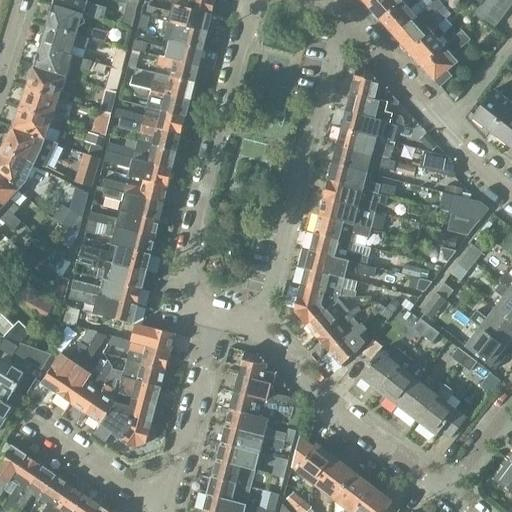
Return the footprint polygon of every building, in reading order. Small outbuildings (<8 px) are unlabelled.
[(55,0),(53,6),(83,15),(98,19),(102,6),(97,5),(98,2),(89,0),(55,0)] [(216,0),(188,0),(190,0),(188,9),(212,15),(216,0)] [(381,22),(403,2),(401,0),(372,0),(366,6),(373,13),(372,16),(376,20),(380,21),(381,22)] [(404,0),(403,2),(381,22),(386,28),(386,31),(390,36),(394,36),(395,37),(417,17),(411,11),(423,0),(404,0)] [(417,17),(395,37),(401,44),(400,47),(404,52),(408,52),(409,53),(431,33),(425,26),(431,21),(429,18),(448,0),(437,0),(417,18),(417,17)] [(501,21),(508,11),(493,0),(485,0),(481,6),(501,21)] [(511,0),(493,0),(508,11),(511,6),(511,0)] [(171,13),(144,6),(141,16),(150,18),(164,22),(208,32),(212,15),(188,9),(173,5),(171,13)] [(47,26),(87,39),(89,31),(79,28),(83,15),(53,6),(53,7),(50,9),(48,15),(50,18),(47,26)] [(474,15),(494,31),(501,21),(481,6),(474,15)] [(147,31),(150,18),(141,16),(138,29),(147,31)] [(431,33),(409,53),(414,58),(414,62),(418,66),(421,66),(422,67),(444,48),(452,40),(445,33),(452,27),(447,20),(432,34),(431,33)] [(165,40),(179,43),(203,49),(208,32),(164,22),(162,30),(167,32),(165,40)] [(41,46),(70,56),(74,44),(85,47),(87,39),(47,26),(45,34),(42,36),(40,42),(41,46)] [(444,48),(422,67),(426,73),(426,76),(430,80),(434,81),(435,82),(436,81),(442,88),(453,78),(447,71),(457,62),(453,57),(472,41),(463,31),(452,40),(444,48)] [(132,50),(160,57),(199,67),(203,49),(179,43),(165,40),(162,49),(134,41),(132,50)] [(35,66),(35,68),(64,77),(68,64),(79,67),(81,59),(70,56),(41,46),(38,55),(36,57),(34,63),(35,66)] [(173,69),(170,77),(195,83),(199,67),(160,57),(158,65),(173,69)] [(351,94),(376,100),(380,83),(367,69),(358,67),(351,94)] [(30,81),(27,88),(59,99),(67,77),(64,77),(35,68),(34,70),(31,72),(28,78),(30,81)] [(133,77),(131,86),(151,91),(190,101),(195,83),(170,77),(156,73),(154,82),(133,77)] [(131,86),(130,87),(136,96),(149,99),(147,108),(162,112),(186,118),(190,101),(151,91),(131,86)] [(21,108),(52,120),(59,99),(27,88),(27,90),(24,91),(22,97),(23,100),(21,108)] [(387,91),(384,102),(388,103),(398,106),(399,103),(387,91)] [(473,117),(491,131),(511,105),(494,91),(473,117)] [(347,111),(386,121),(388,114),(373,111),(376,100),(351,94),(347,111)] [(491,131),(508,144),(511,139),(511,104),(511,105),(491,131)] [(14,127),(13,130),(45,140),(52,120),(21,108),(18,116),(14,118),(12,124),(14,127)] [(117,109),(115,118),(122,120),(143,125),(182,135),(186,118),(162,112),(147,108),(145,116),(124,111),(117,109)] [(393,134),(395,124),(347,111),(342,129),(366,135),(369,128),(393,134)] [(122,120),(119,128),(140,134),(138,142),(177,152),(182,135),(143,125),(122,120)] [(366,135),(342,129),(338,146),(377,156),(379,149),(364,146),(366,135)] [(35,165),(35,163),(42,150),(45,140),(13,130),(10,135),(7,136),(4,142),(5,145),(4,147),(3,149),(35,165)] [(138,142),(136,151),(109,144),(107,153),(173,169),(177,152),(138,142)] [(377,156),(338,146),(333,164),(372,174),(374,167),(381,168),(382,168),(394,171),(396,161),(377,156)] [(3,149),(3,150),(2,152),(0,152),(0,174),(18,191),(26,183),(34,166),(35,165),(3,149)] [(448,158),(422,152),(418,169),(455,178),(451,161),(448,158)] [(173,169),(107,153),(105,161),(132,168),(130,177),(144,180),(168,187),(173,169)] [(86,155),(78,184),(91,188),(100,159),(99,159),(86,155)] [(329,181),(379,194),(381,188),(370,185),(372,174),(333,164),(329,181)] [(18,191),(0,174),(0,203),(4,207),(18,191)] [(164,204),(168,187),(144,180),(130,177),(128,185),(127,185),(103,179),(101,188),(105,189),(125,194),(164,204)] [(324,199),(366,210),(376,213),(379,203),(387,205),(389,197),(379,194),(329,181),(324,199)] [(125,194),(105,189),(103,197),(123,202),(121,211),(135,215),(160,221),(164,204),(125,194)] [(481,203),(452,196),(448,213),(481,221),(489,210),(480,207),(481,203)] [(320,216),(371,229),(373,222),(363,220),(366,210),(324,199),(320,216)] [(0,219),(13,231),(21,223),(4,207),(0,203),(0,219)] [(155,238),(160,221),(135,215),(121,211),(118,220),(91,213),(88,221),(97,223),(116,228),(155,238)] [(315,234),(355,244),(356,237),(369,240),(371,229),(320,216),(315,234)] [(94,235),(97,223),(88,221),(85,233),(94,235)] [(129,240),(127,249),(151,255),(155,238),(116,228),(114,237),(129,240)] [(311,251),(362,264),(364,259),(352,256),(355,244),(315,234),(311,251)] [(475,263),(483,253),(474,246),(473,246),(466,256),(475,263)] [(110,254),(108,262),(146,272),(151,255),(127,249),(124,257),(110,254)] [(360,274),(362,264),(311,251),(306,269),(346,278),(348,271),(360,274)] [(468,273),(475,263),(466,256),(458,265),(468,272),(468,273)] [(103,279),(142,289),(146,272),(108,262),(103,279)] [(344,286),(345,278),(306,269),(302,286),(339,295),(342,296),(353,299),(355,289),(344,286)] [(463,275),(455,269),(451,274),(459,280),(463,275)] [(501,283),(510,290),(511,291),(511,277),(506,273),(499,282),(501,283)] [(101,288),(74,281),(72,289),(99,296),(138,306),(142,289),(103,279),(101,288)] [(503,298),(495,309),(511,321),(511,291),(510,290),(501,283),(495,292),(503,298)] [(295,312),(305,324),(339,295),(302,286),(295,312)] [(436,294),(429,303),(439,311),(446,301),(436,294)] [(305,324),(317,338),(347,312),(342,306),(331,316),(327,310),(341,298),(342,296),(339,295),(305,324)] [(138,306),(99,296),(97,305),(111,309),(109,318),(133,324),(138,306)] [(67,307),(62,324),(76,327),(80,311),(67,307)] [(511,339),(511,321),(495,309),(481,328),(506,347),(511,339)] [(317,338),(329,352),(347,336),(347,335),(359,326),(347,312),(317,338)] [(412,330),(422,337),(430,327),(420,319),(412,330)] [(347,336),(329,352),(341,366),(360,350),(354,343),(362,336),(359,334),(365,328),(361,324),(359,326),(347,335),(347,336)] [(440,334),(430,327),(422,337),(432,345),(440,334)] [(506,347),(481,328),(466,348),(491,367),(506,347)] [(134,334),(132,343),(171,353),(175,335),(151,329),(149,338),(134,334)] [(57,394),(79,361),(97,334),(97,333),(88,331),(72,356),(64,351),(56,363),(42,384),(57,394)] [(71,404),(85,384),(94,371),(87,366),(106,337),(97,334),(79,361),(57,394),(71,404)] [(144,355),(142,364),(166,371),(171,353),(132,343),(130,351),(144,355)] [(450,358),(460,366),(468,356),(458,348),(450,358)] [(360,377),(380,392),(399,367),(379,352),(360,377)] [(260,357),(245,353),(239,376),(263,382),(272,384),(276,375),(266,372),(268,365),(260,357)] [(468,356),(460,366),(470,373),(477,363),(468,356)] [(0,430),(14,408),(7,404),(13,394),(14,394),(26,373),(2,359),(0,362),(0,430)] [(125,369),(123,378),(161,388),(166,371),(142,364),(139,373),(125,369)] [(380,392),(399,407),(418,382),(399,367),(380,392)] [(276,375),(272,384),(285,388),(286,386),(276,375)] [(93,389),(85,384),(71,404),(86,414),(106,385),(109,381),(101,376),(93,389)] [(239,376),(234,393),(274,403),(276,394),(261,391),(263,382),(239,376)] [(135,390),(133,399),(157,405),(161,388),(123,378),(119,377),(118,381),(121,382),(120,386),(135,390)] [(419,382),(399,407),(418,421),(437,396),(419,382)] [(101,425),(110,412),(115,404),(107,398),(113,390),(106,385),(86,414),(101,425)] [(437,396),(418,421),(437,436),(442,431),(452,439),(467,419),(457,411),(446,403),(454,392),(445,386),(437,396)] [(274,403),(234,393),(230,410),(254,416),(269,420),(271,411),(276,413),(278,404),(274,403)] [(115,404),(110,412),(152,423),(157,405),(133,399),(130,408),(115,404)] [(230,410),(225,427),(265,437),(267,429),(252,425),(254,416),(230,410)] [(110,412),(101,425),(136,448),(137,448),(146,444),(146,445),(152,423),(110,412)] [(221,444),(245,450),(248,442),(262,446),(265,437),(225,427),(221,444)] [(296,471),(316,486),(336,460),(316,445),(314,448),(300,437),(292,468),(296,471)] [(221,444),(216,461),(256,471),(260,454),(245,450),(221,444)] [(0,496),(11,480),(27,457),(12,446),(0,464),(0,468),(6,472),(0,480),(0,496)] [(11,480),(18,485),(8,500),(15,505),(42,467),(27,457),(11,480)] [(336,460),(316,486),(334,500),(355,474),(336,460)] [(216,461),(212,478),(236,485),(239,476),(253,480),(256,471),(216,461)] [(511,463),(510,461),(495,481),(511,494),(511,463)] [(42,467),(15,505),(23,510),(33,495),(40,500),(42,497),(56,477),(42,467)] [(334,500),(349,511),(355,511),(373,488),(355,474),(334,500)] [(42,511),(53,511),(71,486),(56,477),(42,497),(49,502),(42,511)] [(207,495),(246,505),(249,497),(234,493),(236,485),(212,478),(207,495)] [(63,511),(64,511),(63,511),(74,511),(85,496),(71,486),(53,511),(63,511)] [(373,488),(355,511),(385,511),(393,503),(373,488)] [(244,511),(246,505),(207,495),(202,511),(228,511),(229,510),(236,511),(244,511)] [(96,511),(100,506),(85,496),(74,511),(96,511)]
